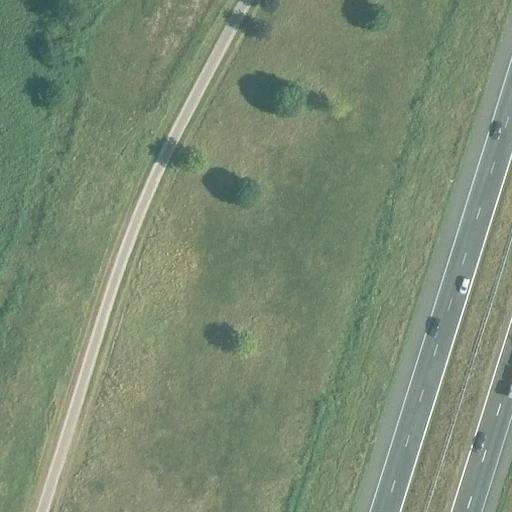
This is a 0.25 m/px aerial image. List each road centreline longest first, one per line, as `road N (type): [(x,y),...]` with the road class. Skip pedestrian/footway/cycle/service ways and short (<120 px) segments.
road 1 (motorway): [(511,87),(380,511)]
road 2 (motorway): [(468,511),(511,373)]
